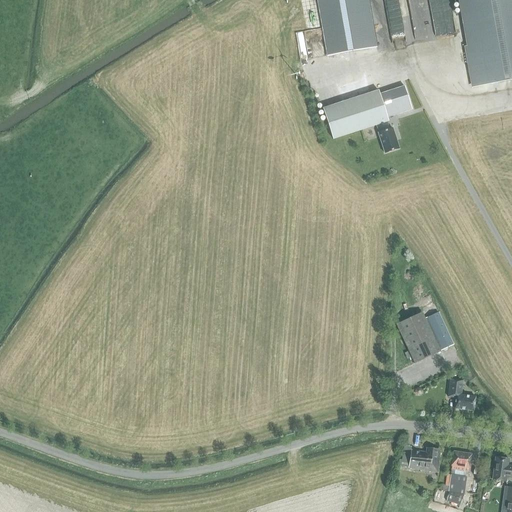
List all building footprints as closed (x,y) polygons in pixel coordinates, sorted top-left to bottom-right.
[(316,0),(326,56),(376,47),(368,0),(316,0)] [(402,18),(398,0),(386,0),(390,21),(396,20),(396,19),(402,18)] [(463,47),(471,88),(511,80),(511,0),(457,0),(466,47),(463,47)] [(296,32),(299,44),(307,43),(305,31),(296,32)] [(404,86),(379,94),(386,116),(386,117),(411,109),(404,86)] [(332,140),(377,125),(379,133),(378,133),(385,154),(399,149),(392,129),(389,130),(386,122),(388,121),(386,117),(386,116),(379,94),(378,91),(322,109),(332,140)] [(422,312),(395,325),(413,364),(440,351),(422,312)] [(453,345),(438,313),(426,318),(442,351),(453,345)] [(473,411),(475,397),(460,395),(462,381),(450,380),(448,397),(456,398),(454,409),(473,411)] [(408,468),(411,452),(407,451),(408,447),(402,447),(400,466),(397,465),(394,476),(397,477),(401,467),(408,468)] [(437,472),(440,451),(426,448),(425,453),(411,451),(408,468),(437,472)] [(448,492),(446,501),(460,506),(464,494),(466,477),(465,477),(466,471),(469,472),(471,455),(454,452),(449,486),(441,485),(440,491),(448,492)] [(508,460),(495,458),(492,480),(506,482),(506,477),(511,477),(511,466),(508,466),(508,460)] [(509,511),(508,511),(511,511),(511,487),(504,487),(501,510),(509,511)]
